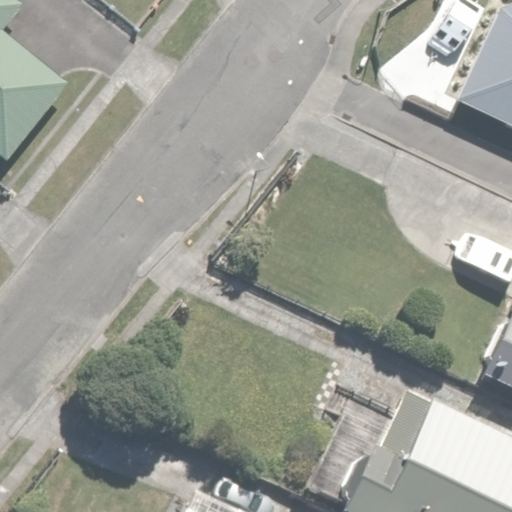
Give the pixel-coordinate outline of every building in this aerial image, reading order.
[(0,0),(0,148),(59,77),(0,27),(0,21),(16,2),(13,0),(0,0)] [(511,0),(486,0),(445,93),(511,123),(511,0)] [(511,287),(473,372),(511,390),(511,287)] [(511,511),(511,435),(422,396),(391,383),(335,511),(337,511),(511,511)] [(230,511),(186,494),(178,511),(230,511)]
